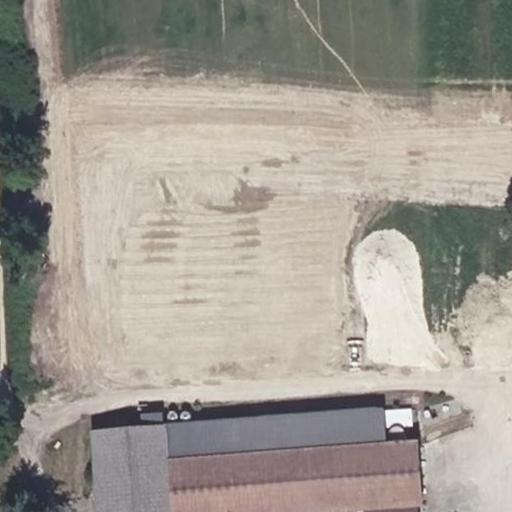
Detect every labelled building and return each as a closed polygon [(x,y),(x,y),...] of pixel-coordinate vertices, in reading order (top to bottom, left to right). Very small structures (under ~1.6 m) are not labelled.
[(391,437),(391,420),(389,402),(167,415),(168,431),(169,450),(391,437)] [(127,433),(168,431),(167,415),(89,420),(90,435),(127,433)] [(377,497),(426,494),(422,435),(391,437),(169,450),(168,431),(127,433),(132,511),(196,511),(197,506),(323,499),(377,497)] [(94,511),(132,511),(127,433),(90,435),(94,511)] [(378,511),(384,511),(427,509),(426,494),(377,497),(378,511)] [(196,511),(323,511),(323,499),(197,506),(196,511)]
